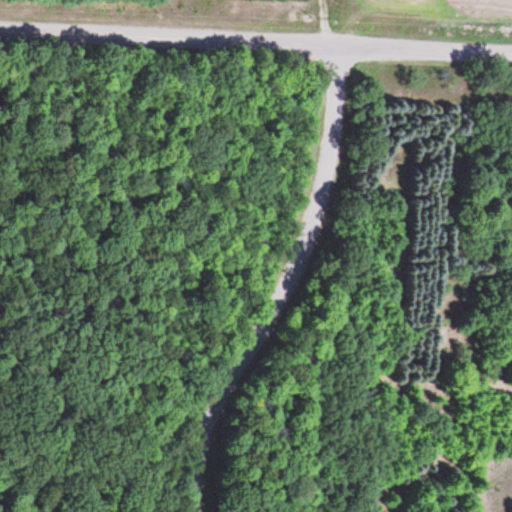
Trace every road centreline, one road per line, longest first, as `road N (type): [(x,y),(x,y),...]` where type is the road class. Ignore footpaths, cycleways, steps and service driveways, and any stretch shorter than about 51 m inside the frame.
road 1 (residential): [(511,52),(0,32)]
road 2 (residential): [(191,511),(198,448),(215,403),(276,304),(325,176),(338,45)]
